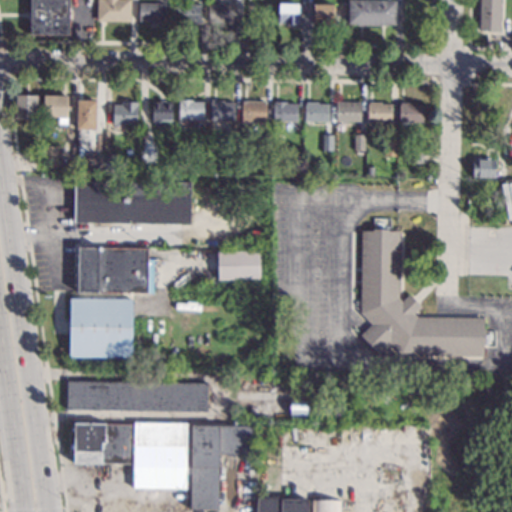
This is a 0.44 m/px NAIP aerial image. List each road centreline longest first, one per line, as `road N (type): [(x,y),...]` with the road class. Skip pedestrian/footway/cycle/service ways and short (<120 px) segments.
road 1 (residential): [(511,66),(0,59)]
road 2 (secondary): [(45,511),(0,185)]
road 3 (residential): [(445,289),(451,0)]
road 4 (secondary): [(0,330),(24,511)]
